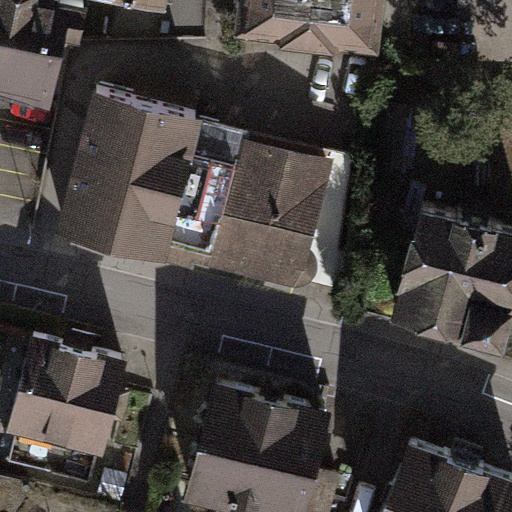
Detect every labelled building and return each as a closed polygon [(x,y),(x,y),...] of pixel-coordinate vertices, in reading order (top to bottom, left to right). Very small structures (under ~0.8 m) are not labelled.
[(0,0),(0,76),(34,85),(54,0),(0,0)] [(375,0),(255,0),(252,23),(369,41),(375,0)] [(339,147),(68,82),(37,212),(307,277),(339,147)] [(511,107),(505,107),(501,193),(511,193),(511,107)] [(511,227),(511,211),(399,183),(373,282),(490,312),(511,227)] [(132,339),(26,319),(5,432),(112,451),(132,339)] [(303,511),(327,397),(193,370),(168,493),(261,511),(303,511)] [(510,511),(511,511),(511,482),(409,446),(384,511),(510,511)]
